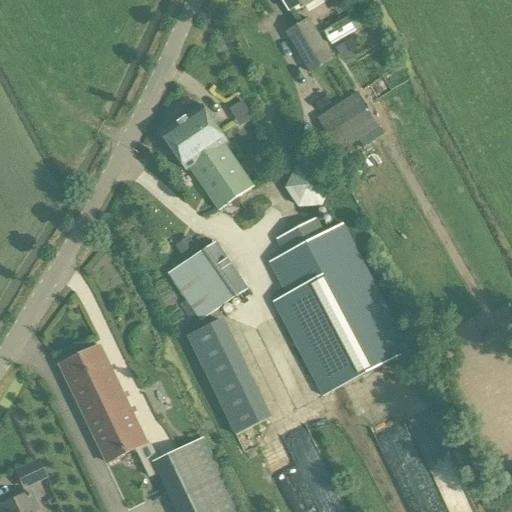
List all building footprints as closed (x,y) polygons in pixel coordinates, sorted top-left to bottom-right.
[(305,8),(318,0),(283,0),(290,11),(303,4),(305,8)] [(328,49),(310,20),(287,33),(305,63),(328,49)] [(318,119),(340,153),(379,128),(357,94),(318,119)] [(255,187),(244,171),(226,145),(229,142),(204,107),(163,135),(188,171),(192,168),(221,211),(255,187)] [(299,209),(323,207),(333,185),(320,166),(296,167),(285,189),(299,209)] [(277,237),(285,253),(270,260),(288,294),(273,302),(323,397),(409,352),(341,223),(327,231),(319,216),(277,237)] [(202,321),(248,290),(217,244),(170,275),(202,321)] [(237,436),(270,420),(220,321),(188,337),(237,436)] [(100,347),(60,367),(107,464),(148,445),(100,347)] [(236,511),(203,442),(159,463),(182,511),(236,511)] [(24,488),(46,478),(39,463),(17,473),(24,488)] [(33,511),(38,510),(31,494),(1,508),(2,511),(33,511)]
